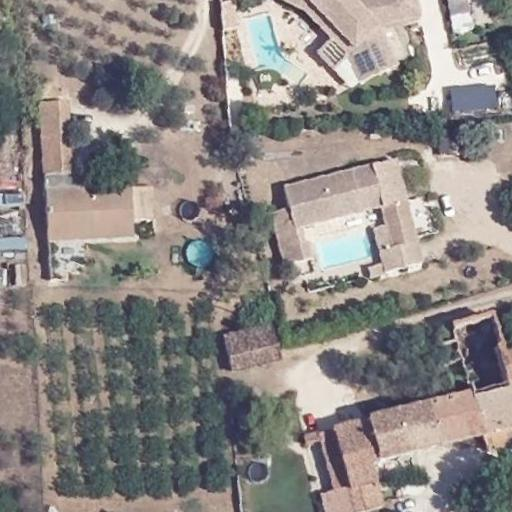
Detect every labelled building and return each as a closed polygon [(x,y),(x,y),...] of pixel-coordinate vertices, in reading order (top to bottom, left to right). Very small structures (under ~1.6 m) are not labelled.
[(284,0),(303,10),(331,38),(315,52),(332,71),(348,56),(360,82),(403,61),(383,26),(425,16),(421,0),(284,0)] [(450,78),(432,81),(432,84),(437,105),(439,114),(455,111),(450,78)] [(421,86),(423,107),(437,105),(432,84),(421,86)] [(69,101),(36,103),(41,176),(73,174),(69,101)] [(289,207),(269,212),(280,263),(315,256),(308,226),(380,207),(384,223),(373,226),(385,272),(427,262),(400,155),(283,184),(289,207)] [(152,188),(47,191),(49,234),(86,233),(85,240),(130,239),(130,220),(152,219),(152,188)] [(0,206),(24,205),(23,194),(0,194),(0,206)] [(0,222),(19,221),(18,207),(0,208),(0,222)] [(450,340),(434,345),(446,398),(470,392),(508,382),(497,340),(490,315),(448,326),(450,340)] [(271,322),(223,334),(232,372),(281,360),(271,322)] [(511,336),(497,340),(508,382),(511,398),(511,336)] [(511,427),(511,398),(508,382),(470,392),(479,436),(511,427)] [(450,443),(479,436),(470,392),(446,398),(439,400),(450,443)] [(433,447),(450,443),(439,400),(422,404),(433,447)] [(433,447),(422,404),(366,419),(375,461),(407,454),(433,447)] [(369,489),(369,478),(378,476),(375,461),(366,419),(336,428),(354,511),(374,507),(369,489)]
